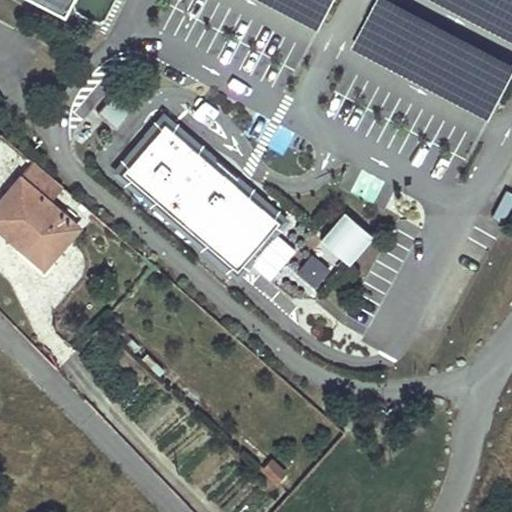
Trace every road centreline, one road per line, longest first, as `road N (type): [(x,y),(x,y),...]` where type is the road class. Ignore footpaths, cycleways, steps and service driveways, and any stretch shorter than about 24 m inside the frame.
road 1 (unclassified): [(172,511),(0,329)]
road 2 (unclassified): [(511,348),(481,409),(447,511)]
